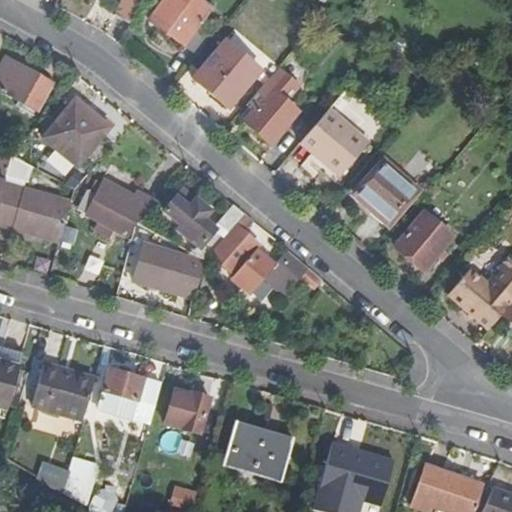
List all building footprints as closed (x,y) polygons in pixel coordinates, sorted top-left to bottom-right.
[(120,0),(114,15),(128,22),(139,0),(120,0)] [(163,0),(149,23),(196,55),(210,34),(196,25),(208,7),(198,0),(163,0)] [(193,78),(228,108),(258,72),(225,43),(193,78)] [(22,109),(24,104),(37,111),(53,83),(7,57),(0,70),(0,90),(20,101),(17,106),(22,109)] [(269,144),(296,111),(271,89),(243,122),(269,144)] [(85,117),(89,112),(75,100),(42,140),(77,168),(105,132),(85,117)] [(328,109),(299,144),(310,153),(306,158),(312,163),(317,158),(338,175),(367,141),(328,109)] [(109,127),(89,112),(85,117),(105,132),(109,127)] [(0,164),(0,172),(9,175),(14,160),(3,155),(0,164)] [(407,198),(392,184),(397,178),(382,165),(358,192),(373,205),(371,206),(387,221),(407,198)] [(0,224),(59,243),(73,202),(7,181),(0,203),(0,224)] [(91,191),(86,199),(95,203),(97,200),(135,220),(134,223),(137,225),(157,202),(139,193),(137,197),(107,181),(99,195),(91,191)] [(128,234),(134,223),(135,220),(97,200),(95,203),(86,199),(81,209),(128,234)] [(201,249),(197,255),(205,260),(209,255),(223,238),(202,220),(208,213),(197,203),(190,211),(179,201),(169,214),(184,227),(180,232),(201,249)] [(216,223),(227,234),(233,227),(243,215),(231,205),(216,223)] [(393,244),(423,268),(451,234),(421,210),(393,244)] [(258,248),(233,227),(227,234),(223,238),(209,255),(233,277),(231,280),(248,295),(262,278),(245,263),(258,248)] [(178,290),(186,261),(162,255),(164,246),(145,241),(134,278),(178,290)] [(294,273),(283,263),(287,260),(279,252),(272,260),(280,267),(277,271),(288,280),(294,273)] [(471,313),(488,327),(501,312),(510,300),(489,282),(487,285),(469,270),(448,293),(461,303),(456,309),(466,318),(471,313)] [(511,298),(510,300),(501,312),(511,321),(511,298)] [(0,405),(9,408),(20,370),(25,352),(3,346),(0,354),(0,405)] [(34,406),(84,421),(96,379),(46,365),(34,406)] [(98,408),(150,423),(162,384),(110,368),(98,408)] [(9,408),(19,411),(30,372),(20,370),(9,408)] [(193,396),(175,390),(165,424),(200,434),(211,397),(194,392),(193,396)] [(225,466),(283,484),(296,439),(238,422),(225,466)] [(355,511),(360,499),(379,505),(394,459),(329,439),(308,507),(324,511),(355,511)] [(413,505),(432,511),(433,510),(439,511),(474,511),(484,486),(427,466),(413,505)] [(172,501),(193,508),(196,498),(175,491),(172,501)] [(511,511),(511,498),(495,491),(486,511),(511,511)]
